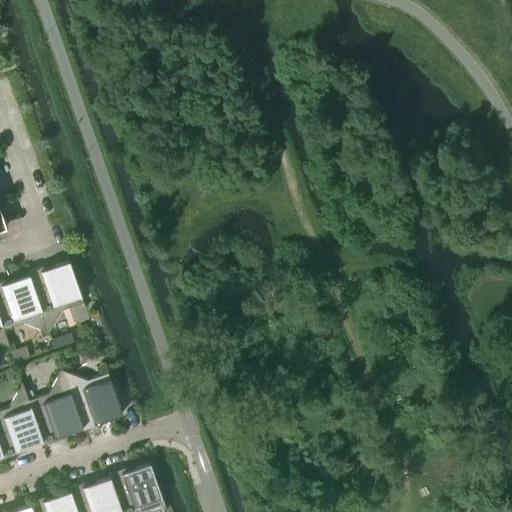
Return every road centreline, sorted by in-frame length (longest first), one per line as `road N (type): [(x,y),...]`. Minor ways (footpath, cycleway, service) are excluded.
road 1 (unclassified): [(187,422),(41,0)]
road 2 (residential): [(187,422),(0,484)]
road 3 (residential): [(0,114),(43,238),(0,253)]
